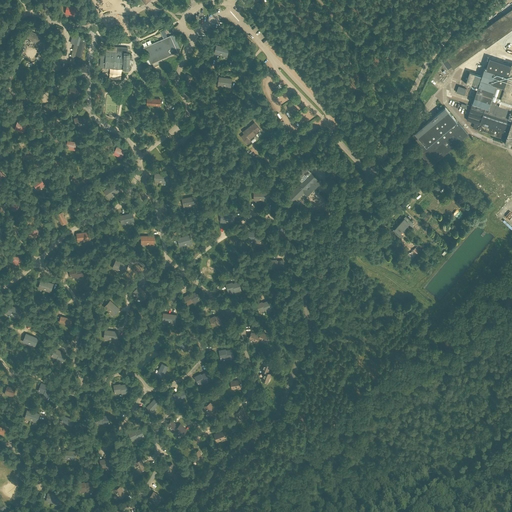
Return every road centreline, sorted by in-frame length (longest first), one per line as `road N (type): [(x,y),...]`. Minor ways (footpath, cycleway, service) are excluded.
road 1 (unclassified): [(178,511),(279,410),(307,335),(311,264),(369,176)]
road 2 (unclassified): [(369,176),(420,74),(472,0)]
road 3 (unknown): [(511,33),(452,75),(445,89),(470,130),(511,150)]
road 4 (track): [(338,219),(359,261),(436,314)]
